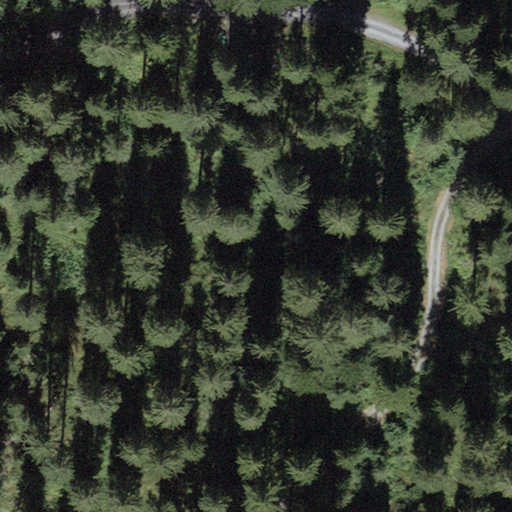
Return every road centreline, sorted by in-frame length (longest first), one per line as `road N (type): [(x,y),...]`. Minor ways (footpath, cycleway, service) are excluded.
road 1 (track): [(0,63),(67,26),(208,3),(350,22),(417,46),(511,105)]
road 2 (track): [(280,511),(324,457),(403,393),(419,367),(430,339),(446,200),(511,114)]
